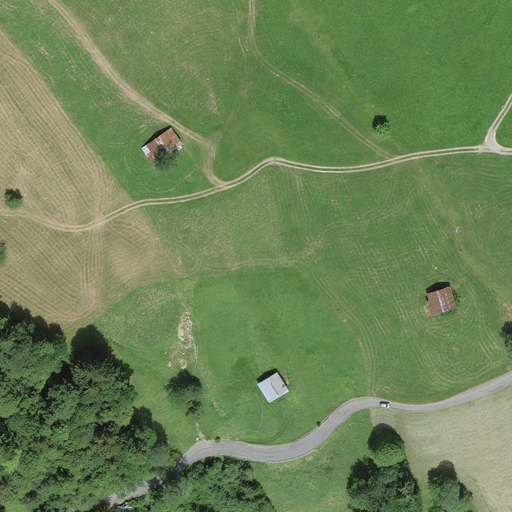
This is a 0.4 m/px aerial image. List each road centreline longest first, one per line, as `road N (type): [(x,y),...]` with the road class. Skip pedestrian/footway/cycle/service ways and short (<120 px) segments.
road 1 (unclassified): [(511,374),(421,409),(358,404),(290,452),(210,447),(134,486),(35,511)]
road 2 (track): [(72,227),(233,184),(276,159),(345,169),(458,150),(511,150)]
